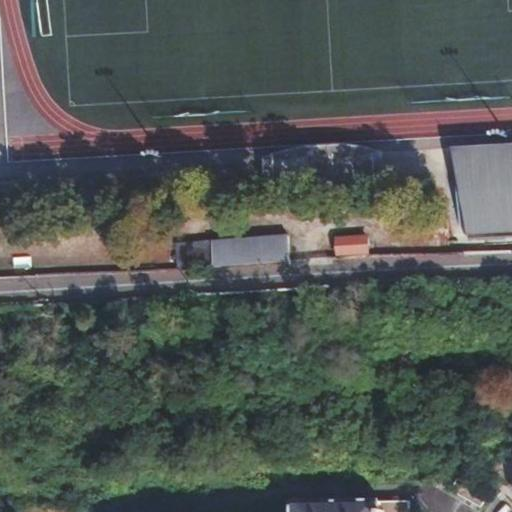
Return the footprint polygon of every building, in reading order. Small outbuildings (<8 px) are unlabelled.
[(511,144),(451,147),(454,225),(463,224),(463,237),(511,235),(511,144)] [(374,177),(373,147),(274,152),(275,182),(374,177)] [(292,262),(290,238),(195,244),(197,269),(292,262)] [(366,255),(365,239),(335,241),(336,256),(366,255)] [(478,511),(481,511),(490,497),(460,480),(451,496),(478,511)] [(411,511),(411,503),(296,505),(295,511),(411,511)]
